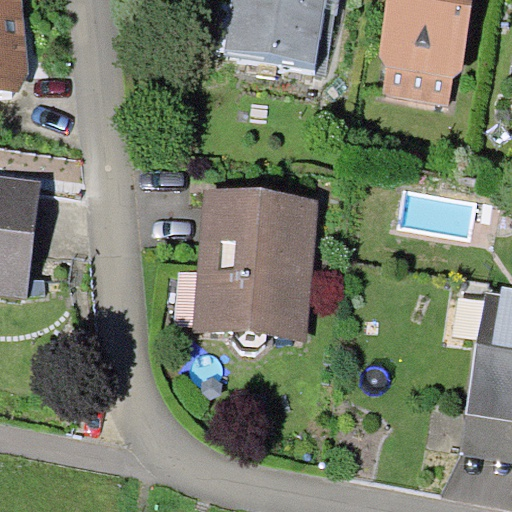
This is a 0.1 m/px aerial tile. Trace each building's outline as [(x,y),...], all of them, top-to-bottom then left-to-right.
[(7,0),(0,0),(0,23),(10,23),(7,0)] [(220,65),(310,80),(322,0),(230,0),(228,18),(214,15),(207,59),(221,61),(220,65)] [(449,81),(463,0),(394,0),(382,70),(384,70),(379,100),(442,110),(447,81),(449,81)] [(16,84),(10,23),(0,23),(0,103),(7,102),(16,84)] [(0,301),(17,304),(31,199),(0,195),(0,301)] [(302,218),(210,211),(199,336),(229,339),(229,349),(237,360),(251,361),(260,352),(261,341),(291,344),(298,262),(303,262),(303,259),(298,259),(302,218)] [(511,313),(501,312),(483,424),(511,428),(511,313)]
